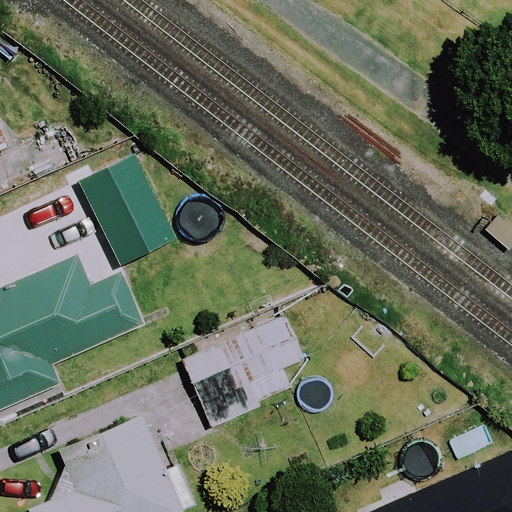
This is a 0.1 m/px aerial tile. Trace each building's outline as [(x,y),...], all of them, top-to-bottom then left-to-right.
[(182,258),(133,139),(77,162),(126,281),(182,258)] [(511,246),(511,229),(497,217),(484,231),(508,251),(511,246)] [(123,333),(90,255),(0,292),(0,407),(52,386),(44,366),(123,333)] [(301,358),(281,315),(179,362),(209,427),(289,391),(279,368),(301,358)] [(158,469),(137,419),(59,452),(75,491),(25,511),(187,511),(196,508),(176,461),(158,469)] [(511,511),(511,444),(369,507),(371,511),(511,511)]
